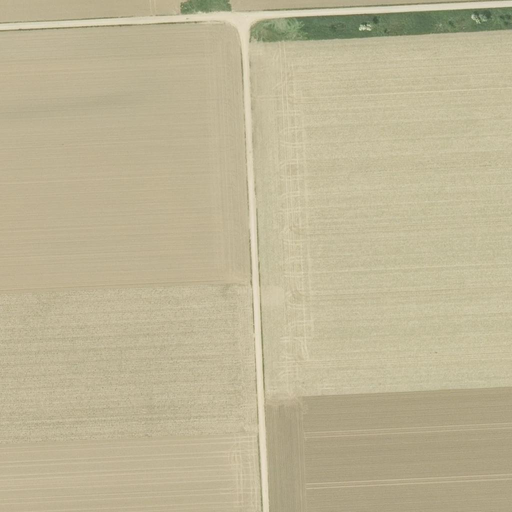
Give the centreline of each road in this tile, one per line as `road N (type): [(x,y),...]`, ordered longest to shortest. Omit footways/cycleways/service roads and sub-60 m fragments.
road 1 (track): [(511,5),(0,26)]
road 2 (track): [(265,511),(242,15)]
